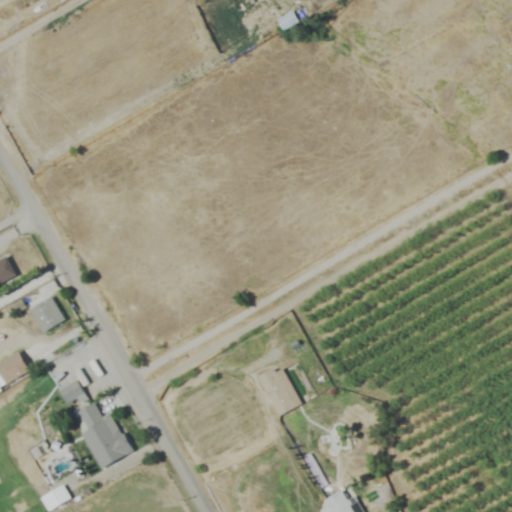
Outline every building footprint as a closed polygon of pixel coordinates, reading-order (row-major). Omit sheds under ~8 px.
[(302,0),(312,14),(322,7),(317,0),(302,0)] [(271,20),(264,7),(235,22),(242,36),(271,20)] [(63,317),(47,300),(31,315),(47,332),(63,317)] [(0,376),(5,385),(28,372),(17,353),(0,362),(0,376)] [(286,374),(277,378),(273,370),(259,376),(276,417),(294,409),(289,397),(294,395),(286,374)] [(57,392),(64,406),(83,396),(76,381),(57,392)] [(130,455),(111,413),(101,418),(94,403),(73,413),(98,470),(130,455)] [(323,501),(327,508),(319,511),(352,511),(341,491),(323,501)]
